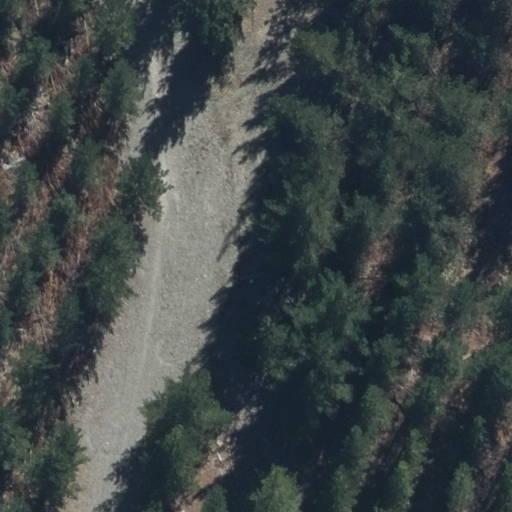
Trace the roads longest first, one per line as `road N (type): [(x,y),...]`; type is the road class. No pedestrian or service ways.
road 1 (track): [(293,0),(109,511)]
road 2 (track): [(190,285),(147,0)]
